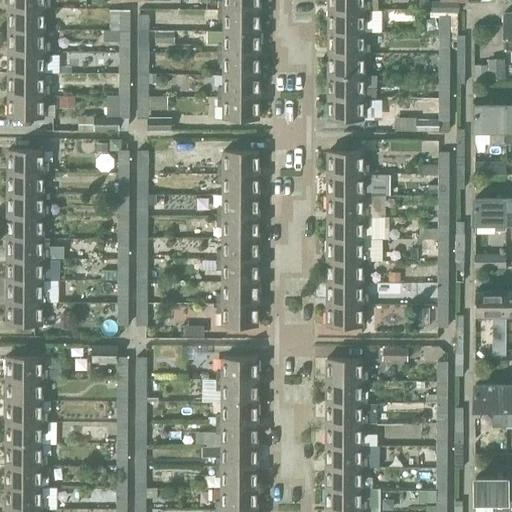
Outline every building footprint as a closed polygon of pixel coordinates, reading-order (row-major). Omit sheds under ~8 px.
[(9,0),(10,8),(51,9),(50,0),(9,0)] [(224,10),(259,10),(258,0),(218,0),(218,10),(224,10)] [(328,0),(329,10),(369,10),(369,1),(363,1),(362,0),(328,0)] [(457,1),(454,1),(440,2),(440,1),(431,1),(430,13),(457,13),(457,1)] [(50,18),(51,9),(10,8),(10,30),(44,30),(44,18),(50,18)] [(119,31),(130,31),(130,10),(110,11),(110,30),(119,31)] [(224,20),(224,31),(259,31),(259,10),(224,10),(218,10),(218,20),(224,20)] [(329,10),(328,31),(363,32),(363,20),(369,20),(369,10),(329,10)] [(139,15),(139,31),(149,31),(149,15),(139,15)] [(439,33),(449,33),(449,16),(439,17),(439,33)] [(10,30),(9,52),(50,53),(50,42),(44,41),(44,30),(10,30)] [(130,31),(119,31),(119,47),(129,47),(130,31)] [(149,31),(139,31),(138,47),(149,47),(149,31)] [(218,53),(259,54),(259,31),(224,31),(224,43),(217,43),(218,53)] [(328,54),(369,54),(369,43),(363,43),(363,32),(328,31),(328,54)] [(449,33),(439,33),(439,49),(449,49),(449,33)] [(9,73),(44,74),(44,62),(50,62),(50,53),(9,52),(9,73)] [(259,54),(218,53),(218,63),(224,63),(224,75),(259,75),(259,54)] [(328,54),(328,76),(362,76),(362,64),(369,64),(369,54),(328,54)] [(120,74),(130,74),(130,58),(120,58),(120,74)] [(139,74),(149,75),(149,59),(139,58),(139,74)] [(439,76),(449,76),(449,60),(439,60),(439,76)] [(474,64),(474,81),(487,81),(487,64),(474,64)] [(9,73),(9,95),(50,95),(50,86),(44,86),(44,74),(9,73)] [(130,74),(120,74),(120,90),(130,90),(130,74)] [(149,75),(139,74),(138,90),(149,91),(149,75)] [(218,87),(218,96),(259,97),(259,75),(224,75),(224,87),(218,87)] [(328,76),(328,97),(369,97),(376,98),(375,88),(362,88),(362,76),(328,76)] [(449,76),(439,76),(439,92),(449,92),(449,76)] [(50,95),(9,95),(9,118),(44,118),(44,105),(50,105),(50,95)] [(120,107),(119,118),(130,118),(130,96),(120,96),(120,107)] [(138,107),(149,107),(149,96),(138,96),(138,107)] [(259,97),(218,96),(218,106),(224,106),(224,119),(259,119),(259,97)] [(369,107),(369,97),(328,97),(328,120),(369,120),(369,107)] [(439,105),(439,120),(448,121),(449,105),(439,105)] [(505,105),(474,106),(474,130),(489,130),(489,144),(505,144),(505,105)] [(138,118),(148,119),(149,107),(138,107),(138,118)] [(119,131),(119,118),(96,118),(95,131),(119,131)] [(172,119),(148,119),(148,131),(172,131),(172,119)] [(416,121),(416,132),(439,132),(439,121),(416,121)] [(9,150),(9,173),(49,173),(49,164),(43,164),(43,150),(9,150)] [(129,151),(119,151),(119,167),(129,167),(129,151)] [(147,151),(137,151),(137,168),(148,168),(147,151)] [(217,164),(217,174),(258,175),(259,151),(224,151),(224,164),(217,164)] [(328,175),(368,175),(368,166),(362,166),(362,152),(328,152),(328,175)] [(448,152),(438,152),(438,175),(449,175),(448,152)] [(475,161),(475,173),(506,172),(506,160),(475,161)] [(9,195),(43,195),(43,183),(49,183),(49,173),(9,173),(9,195)] [(258,196),(258,175),(217,174),(217,184),(223,184),(223,196),(258,196)] [(327,196),(362,196),(362,185),(369,185),(368,175),(328,175),(327,196)] [(118,195),(129,195),(129,179),(118,179),(118,195)] [(137,179),(137,195),(147,195),(148,179),(137,179)] [(438,196),(449,196),(448,180),(439,180),(438,196)] [(9,195),(9,216),(49,216),(49,207),(43,206),(43,195),(9,195)] [(129,211),(129,195),(118,195),(118,211),(129,211)] [(147,206),(147,195),(137,195),(137,211),(147,211),(147,206)] [(217,208),(217,217),(258,217),(258,196),(223,196),(223,208),(217,208)] [(368,209),(362,209),(362,196),(327,196),(327,218),(369,218),(368,209)] [(449,196),(438,196),(438,212),(449,212),(449,196)] [(505,223),(504,199),(475,198),(474,223),(494,223),(494,231),(505,231),(505,223)] [(9,237),(43,238),(43,226),(49,226),(49,216),(9,216),(9,237)] [(258,239),(258,217),(217,217),(217,227),(224,227),(224,239),(258,239)] [(386,218),(369,218),(327,218),(327,239),(361,239),(386,240),(386,218)] [(118,238),(129,238),(128,222),(118,222),(118,238)] [(137,222),(137,238),(147,238),(147,222),(137,222)] [(438,224),(438,240),(448,240),(448,224),(438,224)] [(9,237),(9,259),(48,259),(48,249),(43,249),(43,238),(9,237)] [(129,238),(118,238),(118,254),(129,254),(129,238)] [(147,238),(137,238),(137,255),(147,255),(147,238)] [(217,251),(217,260),(258,260),(258,239),(224,239),(223,251),(217,251)] [(368,252),(361,252),(361,239),(327,239),(327,261),(368,261),(368,252)] [(448,240),(438,240),(438,256),(448,256),(448,240)] [(473,269),(475,269),(505,269),(505,254),(473,254),(473,269)] [(8,281),(43,281),(43,269),(48,269),(48,259),(9,259),(8,281)] [(258,282),(258,260),(217,260),(217,270),(224,270),(223,282),(258,282)] [(368,261),(327,261),(327,282),(361,283),(361,271),(368,272),(368,261)] [(118,281),(128,281),(129,265),(118,265),(118,281)] [(137,265),(137,281),(147,281),(147,265),(137,265)] [(438,284),(448,284),(448,268),(438,268),(438,284)] [(8,281),(8,302),(48,303),(48,292),(43,293),(43,281),(8,281)] [(128,281),(118,281),(118,297),(128,297),(128,281)] [(147,281),(137,281),(137,297),(147,297),(147,281)] [(216,293),(216,303),(258,304),(258,282),(223,282),(223,294),(216,293)] [(327,282),(327,304),(368,305),(368,295),(361,295),(361,283),(327,282)] [(448,284),(438,284),(438,300),(448,300),(448,284)] [(475,316),(504,316),(504,291),(475,291),(475,316)] [(48,303),(8,302),(8,325),(42,325),(42,312),(49,312),(48,303)] [(258,304),(216,303),(216,313),(223,313),(223,326),(258,326),(258,304)] [(368,305),(327,304),(327,327),(361,327),(361,315),(368,315),(368,305)] [(128,309),(118,310),(118,325),(128,326),(128,309)] [(137,309),(137,325),(147,326),(147,309),(137,309)] [(448,312),(438,312),(438,328),(448,328),(448,312)] [(506,356),(506,343),(492,343),(492,356),(506,356)] [(91,346),(91,362),(116,362),(116,346),(91,346)] [(382,349),(381,361),(407,361),(407,349),(382,349)] [(7,358),(7,380),(48,381),(48,371),(42,371),(42,370),(51,370),(51,358),(41,358),(7,358)] [(128,359),(118,358),(118,374),(118,379),(128,379),(128,359)] [(137,379),(147,379),(147,358),(137,358),(137,375),(137,379)] [(216,381),(257,382),(257,359),(222,358),(223,371),(216,371),(216,381)] [(326,359),(326,382),(367,383),(367,372),(361,372),(361,359),(326,359)] [(437,360),(437,383),(448,383),(447,360),(437,360)] [(117,386),(117,402),(128,402),(128,379),(118,379),(117,386)] [(137,386),(137,402),(147,402),(147,379),(137,379),(137,386)] [(48,390),(48,381),(7,380),(7,402),(41,402),(41,390),(48,390)] [(257,403),(257,382),(216,381),(215,390),(222,391),(222,403),(257,403)] [(326,403),(361,403),(361,392),(367,392),(367,383),(326,382),(326,403)] [(504,409),(505,384),(476,384),(475,408),(504,409)] [(437,405),(447,404),(447,389),(437,389),(437,405)] [(41,413),(41,402),(7,402),(7,424),(47,424),(47,414),(41,413)] [(128,418),(128,402),(117,402),(118,422),(128,422),(128,418)] [(147,418),(147,402),(137,402),(136,424),(147,424),(147,418)] [(216,414),(216,424),(257,425),(257,403),(222,403),(223,414),(216,414)] [(326,403),(326,425),(367,426),(367,416),(360,416),(361,403),(326,403)] [(447,404),(437,405),(437,420),(447,420),(447,404)] [(128,422),(118,422),(117,446),(128,445),(128,422)] [(48,433),(47,424),(7,424),(7,445),(41,446),(41,432),(48,433)] [(136,429),(136,445),(147,445),(147,424),(136,424),(136,429)] [(257,446),(257,425),(216,424),(216,433),(209,433),(209,446),(222,446),(257,446)] [(326,447),(360,447),(360,436),(367,436),(367,426),(326,425),(326,447)] [(41,456),(41,446),(7,445),(7,467),(47,468),(47,457),(41,456)] [(128,461),(128,445),(117,446),(117,466),(127,466),(128,461)] [(146,462),(147,445),(136,445),(136,466),(146,466),(146,462)] [(216,457),(215,468),(256,468),(257,446),(222,446),(222,457),(216,457)] [(326,447),(326,468),(367,469),(367,459),(360,459),(360,447),(326,447)] [(117,472),(117,488),(127,488),(127,466),(117,466),(117,472)] [(136,472),(136,488),(146,488),(146,466),(136,466),(136,472)] [(47,476),(47,468),(7,467),(6,489),(40,489),(40,476),(47,476)] [(222,476),(222,489),(256,490),(256,468),(215,468),(215,476),(222,476)] [(326,490),(360,490),(360,478),(367,479),(367,469),(326,468),(326,490)] [(437,491),(447,491),(447,475),(437,475),(437,491)] [(506,511),(506,477),(475,477),(475,502),(493,502),(492,511),(506,511)] [(127,504),(127,488),(117,488),(117,509),(127,509),(127,504)] [(146,505),(146,488),(136,488),(136,509),(146,509),(146,505)] [(40,500),(40,489),(6,489),(6,510),(47,509),(47,500),(40,500)] [(256,511),(256,490),(222,489),(222,500),(215,500),(215,511),(256,511)] [(326,490),(326,511),(367,511),(367,501),(360,502),(360,490),(326,490)] [(447,507),(447,491),(437,491),(437,492),(436,500),(436,507),(447,507)] [(436,500),(437,492),(423,492),(423,500),(436,500)] [(455,502),(454,511),(462,511),(463,503),(455,502)]
